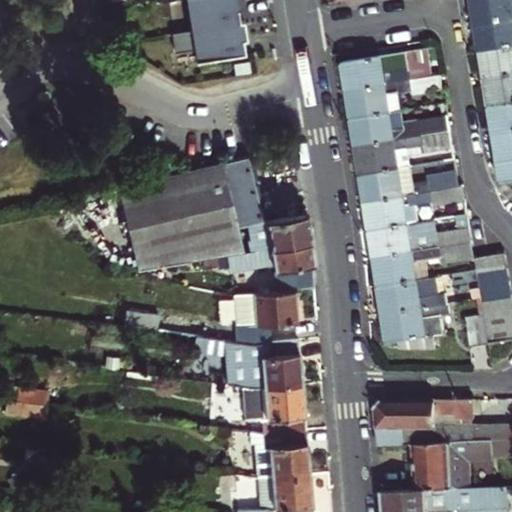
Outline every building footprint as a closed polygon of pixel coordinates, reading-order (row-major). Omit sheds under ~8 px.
[(247,0),(207,0),(195,2),(200,33),(248,25),(246,13),(250,12),(247,0)] [(511,0),(472,0),(476,21),(511,15),(511,0)] [(511,15),(476,21),(481,49),(511,43),(511,15)] [(248,25),(200,33),(180,36),(184,57),(203,54),(205,65),(254,57),(251,44),(255,43),(252,25),(248,25)] [(511,43),(481,49),(485,78),(511,74),(511,43)] [(342,61),(347,90),(398,81),(410,79),(431,75),(426,48),(342,61)] [(440,89),(438,74),(431,75),(410,79),(412,90),(413,94),(440,89)] [(511,74),(485,78),(489,105),(511,101),(511,74)] [(410,79),(398,81),(400,92),(412,90),(410,79)] [(400,92),(398,81),(347,90),(351,117),(400,109),(400,106),(403,106),(400,92)] [(511,101),(489,105),(494,133),(511,129),(511,101)] [(400,109),(351,117),(356,145),(448,131),(446,115),(403,121),(400,109)] [(511,129),(494,133),(501,181),(511,178),(511,129)] [(450,147),(448,131),(356,145),(361,174),(410,166),(407,148),(421,145),(422,152),(450,147)] [(154,183),(126,190),(146,272),(197,264),(249,254),(248,249),(244,228),(271,223),(253,160),(178,177),(154,183)] [(175,165),(151,170),(154,183),(178,177),(175,165)] [(365,201),(458,187),(455,170),(426,175),(427,181),(412,184),(410,166),(361,174),(365,201)] [(431,206),(464,200),(462,186),(458,187),(365,201),(370,229),(409,223),(406,205),(431,202),(431,206)] [(248,249),(249,254),(320,242),(314,215),(274,223),(277,243),(248,249)] [(370,229),(374,256),(471,241),(469,230),(436,235),(433,219),(409,223),(370,229)] [(374,256),(379,284),(418,278),(428,277),(425,259),(439,257),(440,262),(473,258),(471,241),(374,256)] [(249,254),(197,264),(199,274),(235,269),(236,272),(282,265),(286,294),(300,294),(300,292),(320,290),(319,267),(324,266),(320,242),(249,254)] [(473,258),(475,271),(506,266),(504,252),(473,258)] [(506,266),(475,271),(478,285),(509,280),(506,266)] [(418,278),(379,284),(383,312),(446,302),(445,293),(421,296),(418,278)] [(478,285),(480,299),(511,295),(509,280),(478,285)] [(286,294),(240,296),(244,345),(261,347),(278,346),(276,328),(303,325),(300,294),(286,294)] [(482,312),(511,307),(511,301),(511,295),(480,299),(482,312)] [(446,302),(383,312),(389,348),(434,347),(433,334),(442,332),(439,314),(448,313),(446,302)] [(511,307),(482,312),(484,326),(511,321),(511,307)] [(470,344),(487,342),(484,326),(482,312),(465,315),(470,344)] [(176,336),(205,340),(207,324),(177,321),(176,336)] [(511,321),(484,326),(487,342),(511,337),(511,321)] [(237,387),(259,390),(270,391),(311,387),(307,343),(278,346),(261,347),(244,345),(205,340),(203,356),(235,360),(237,387)] [(257,422),(258,435),(269,436),(314,433),(311,387),(270,391),(259,390),(261,422),(257,422)] [(55,396),(27,392),(25,404),(53,408),(55,396)] [(377,426),(378,446),(413,444),(505,438),(505,422),(436,423),(436,413),(457,412),(457,418),(473,418),(473,397),(381,399),(375,406),(377,426)] [(52,420),(53,408),(25,404),(24,416),(52,420)] [(318,477),(314,433),(269,436),(258,435),(259,447),(263,447),(266,479),(275,481),(318,477)] [(415,489),(506,484),(505,451),(511,450),(511,437),(505,438),(413,444),(415,489)] [(320,511),(318,477),(275,481),(266,479),(268,511),(260,511),(320,511)] [(32,482),(31,491),(48,494),(49,484),(32,482)] [(430,511),(430,510),(455,508),(455,511),(506,511),(508,511),(506,484),(415,489),(382,491),(383,511),(430,511)]
